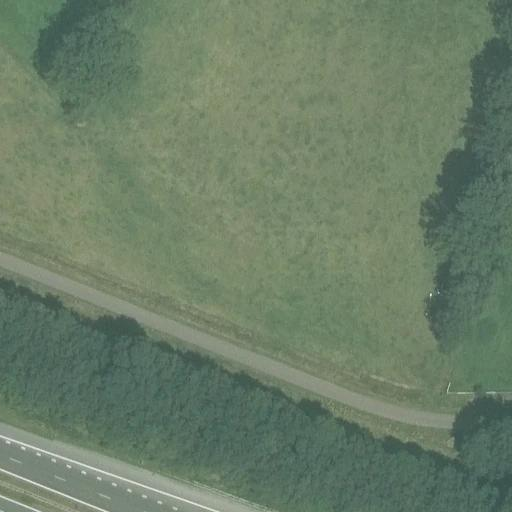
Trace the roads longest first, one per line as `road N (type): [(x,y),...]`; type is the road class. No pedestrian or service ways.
road 1 (unclassified): [(511,424),(416,420),(354,402),(0,263)]
road 2 (motorway): [(140,511),(0,456)]
